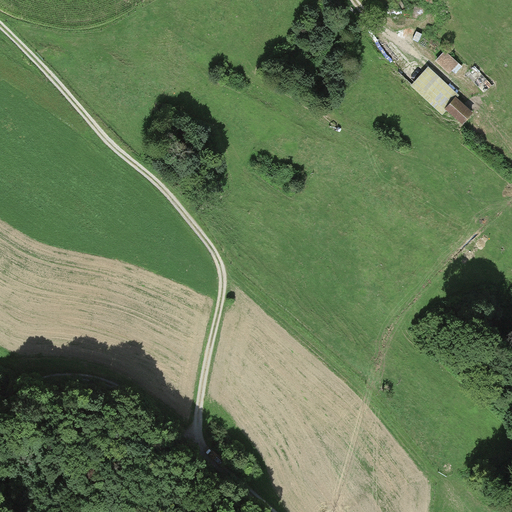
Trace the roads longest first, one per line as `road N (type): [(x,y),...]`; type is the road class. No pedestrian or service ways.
road 1 (track): [(0,27),(116,151),(161,186),(217,262),(223,281),(197,403),(197,444),(270,511)]
road 2 (track): [(0,390),(89,378),(117,388),(197,444)]
road 3 (track): [(479,105),(352,0)]
